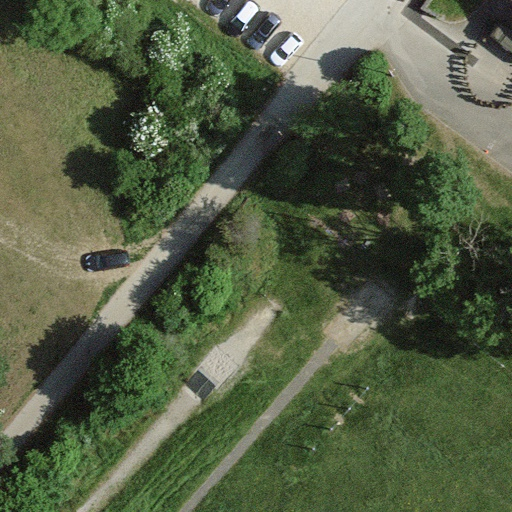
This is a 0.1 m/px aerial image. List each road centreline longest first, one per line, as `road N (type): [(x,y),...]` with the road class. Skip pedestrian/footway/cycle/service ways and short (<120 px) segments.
road 1 (track): [(0,447),(257,139)]
road 2 (residential): [(364,0),(257,139)]
